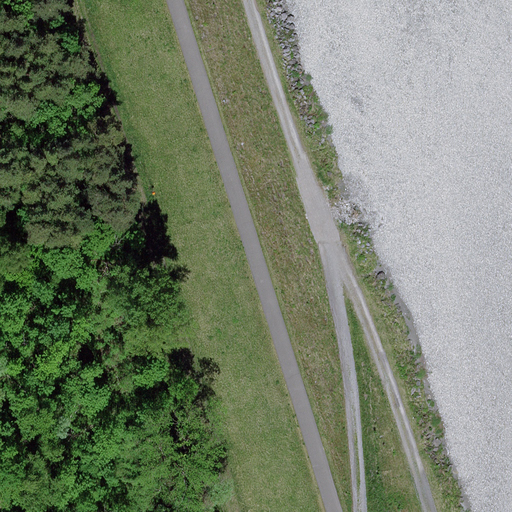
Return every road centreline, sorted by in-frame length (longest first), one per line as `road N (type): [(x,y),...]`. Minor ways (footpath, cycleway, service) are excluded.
road 1 (track): [(174,0),(332,511)]
road 2 (track): [(250,0),(326,249),(359,511)]
road 3 (track): [(429,511),(350,281),(326,249)]
